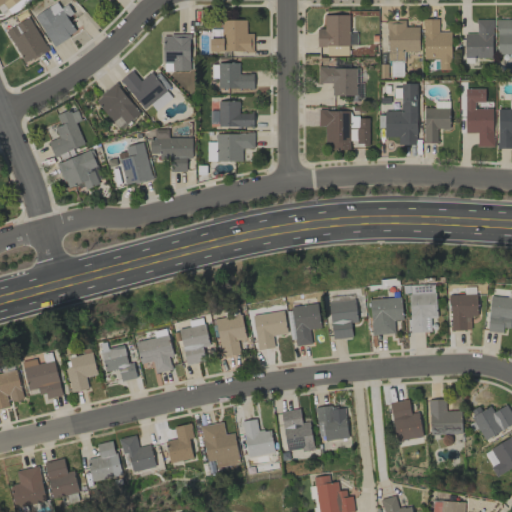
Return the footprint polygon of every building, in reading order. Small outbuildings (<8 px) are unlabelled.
[(6,8),(17,0),(0,0),(0,4),(2,3),(6,8)] [(76,32),(66,17),(72,13),(66,4),(59,8),(56,2),(34,15),(53,46),(76,32)] [(348,15),(324,15),(323,28),(316,28),(316,45),(348,46),(348,15)] [(46,52),(31,17),(6,28),(21,63),(46,52)] [(245,19),(221,20),(221,37),(209,37),(209,52),(252,51),(252,33),(246,33),(245,19)] [(423,59),(437,58),(437,69),(450,69),(449,31),(438,31),(437,19),(422,19),(423,59)] [(491,19),(476,19),(475,33),(464,33),(463,57),(491,58),(491,19)] [(511,19),(495,19),(496,54),(511,53),(511,32),(511,33),(511,19)] [(418,26),(404,26),(404,20),(387,20),(386,60),(403,60),(403,51),(418,51),(418,26)] [(188,71),(189,34),(162,34),(162,62),(171,62),(171,71),(188,71)] [(217,63),(217,88),(253,89),(253,73),(238,73),(238,63),(217,63)] [(354,67),(317,68),(317,84),(331,83),(331,96),(355,95),(354,67)] [(140,81),(130,70),(119,80),(144,109),(149,104),(155,111),(171,97),(150,72),(140,81)] [(117,130),(139,113),(115,83),(94,100),(117,130)] [(383,136),(397,137),(397,144),(416,144),(416,83),(401,83),(400,111),(384,111),(383,136)] [(218,126),(252,126),(253,113),(238,113),(238,101),(218,100),(218,126)] [(423,143),(437,142),(436,129),(449,128),(448,101),(434,101),(435,108),(423,108),(423,143)] [(75,122),(80,120),(76,108),(56,116),(59,125),(54,127),(57,137),(47,141),(53,156),(83,144),(75,122)] [(464,109),(465,133),(476,133),(477,147),(493,147),(492,108),(464,109)] [(511,108),(497,109),(497,148),(511,147),(511,108)] [(191,137),(168,138),(168,129),(153,129),(154,140),(148,140),(149,153),(158,153),(159,159),(170,159),(171,171),(185,171),(185,158),(191,158),(191,137)] [(253,148),(253,133),(215,133),(216,161),(241,160),(241,148),(253,148)] [(151,178),(142,142),(124,146),(127,156),(117,159),(124,186),(151,178)] [(215,142),(206,142),(206,160),(215,160),(215,142)] [(81,181),(84,188),(102,180),(89,149),(56,164),(66,187),(81,181)] [(436,317),(434,285),(427,285),(427,293),(408,294),(410,332),(430,331),(429,317),(436,317)] [(470,316),(477,316),(476,294),(449,294),(450,330),(470,330),(470,316)] [(509,332),(510,321),(511,321),(511,297),(490,295),(486,329),(509,332)] [(394,333),(393,320),(401,320),(401,297),(370,298),(371,334),(394,333)] [(331,338),(351,337),(350,322),(356,322),(355,299),(329,301),(331,338)] [(320,327),(316,303),(290,306),(296,345),(311,343),(309,329),(320,327)] [(273,348),(272,335),(286,334),(284,311),(253,314),(256,349),(273,348)] [(239,354),(237,340),(245,339),(241,314),(214,319),(220,357),(239,354)] [(184,364),(204,361),(202,346),(208,345),(205,324),(179,328),(184,364)] [(139,364),(151,361),(154,373),(171,369),(168,356),(172,355),(167,334),(134,342),(139,364)] [(117,369),(120,381),(136,377),(132,362),(127,363),(123,345),(99,351),(105,372),(117,369)] [(87,388),(85,376),(97,374),(92,352),(69,357),(71,367),(65,368),(70,392),(87,388)] [(0,408),(9,406),(9,402),(23,399),(15,369),(0,372),(0,408)] [(421,437),(418,412),(409,413),(408,399),(389,401),(394,440),(421,437)] [(429,434),(461,433),(460,410),(445,411),(444,399),(428,399),(429,434)] [(511,424),(511,417),(506,405),(492,411),(489,404),(470,413),(482,439),(511,424)] [(319,440),(347,438),(344,406),(316,408),(319,440)] [(308,421),(301,422),(298,408),(280,411),(286,452),(313,448),(308,421)] [(241,421),(247,457),(273,452),(270,429),(257,431),(255,419),(241,421)] [(238,463),(233,432),(224,434),(222,422),(200,426),(206,461),(214,460),(215,467),(238,463)] [(173,426),(175,438),(164,441),(169,463),(192,458),(188,438),(192,437),(190,423),(173,426)] [(154,466),(149,444),(137,447),(134,434),(118,439),(121,454),(127,453),(132,472),(154,466)] [(511,466),(511,434),(489,448),(498,462),(490,466),(495,476),(511,466)] [(96,443),(98,456),(86,459),(90,481),(120,475),(112,440),(96,443)] [(50,497),(77,492),(73,470),(65,472),(63,458),(44,461),(50,497)] [(45,501),(38,466),(14,470),(17,484),(9,485),(14,507),(45,501)] [(350,511),(349,489),(338,490),(337,481),(329,482),(328,475),(313,476),(316,511),(350,511)] [(411,511),(409,505),(397,508),(394,495),(380,499),(383,511),(411,511)] [(463,511),(464,501),(441,501),(440,511),(463,511)]
